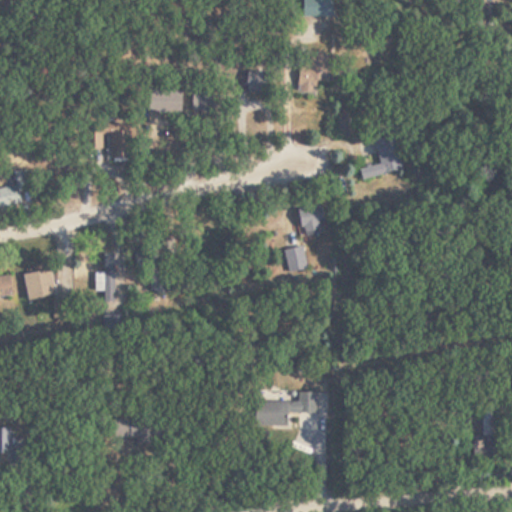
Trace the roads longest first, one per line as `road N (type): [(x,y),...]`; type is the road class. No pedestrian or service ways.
road 1 (residential): [(335,503),(346,139)]
road 2 (residential): [(0,220),(346,139)]
road 3 (residential): [(258,511),(511,486)]
